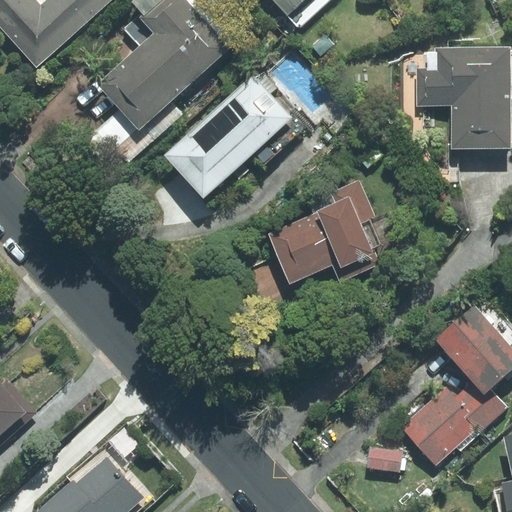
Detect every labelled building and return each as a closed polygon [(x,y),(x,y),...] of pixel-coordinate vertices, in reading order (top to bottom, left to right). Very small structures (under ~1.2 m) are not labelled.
[(105,0),(44,0),(43,2),(41,0),(0,0),(0,20),(38,62),(105,0)] [(231,43),(193,0),(134,0),(145,12),(142,14),(155,29),(99,79),(140,125),(231,43)] [(274,0),(287,13),(300,0),(274,0)] [(321,54),(333,42),(324,32),(312,44),(321,54)] [(511,146),(510,45),(435,46),(435,53),(427,53),(427,67),(416,67),(416,105),(451,105),(452,147),(511,146)] [(206,195),(294,113),(254,70),(166,153),(206,195)] [(359,156),(369,168),(377,161),(367,149),(359,156)] [(291,281),(333,262),(340,278),(382,259),(364,220),(376,214),(361,179),(310,201),(315,211),(269,231),(291,281)] [(492,387),(511,369),(511,344),(477,305),(439,339),(475,380),(457,397),(448,388),(404,428),(437,465),(478,429),(483,433),(511,408),(492,387)] [(4,383),(0,378),(0,445),(38,411),(9,378),(4,383)] [(511,511),(511,430),(504,432),(511,471),(511,478),(502,480),(504,488),(496,490),(500,511),(511,511)] [(404,450),(370,446),(368,471),(401,474),(404,450)] [(76,477),(35,511),(124,511),(144,495),(109,455),(79,480),(76,477)]
